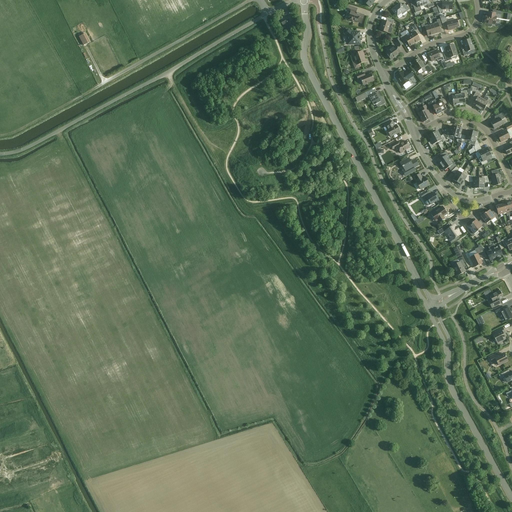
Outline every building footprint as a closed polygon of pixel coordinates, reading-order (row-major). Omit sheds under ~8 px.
[(420,7),(424,6),(421,0),(415,0),(417,4),(413,6),(416,13),(422,11),(420,7)] [(427,0),(421,0),(424,6),(427,5),(428,8),(434,6),(432,0),(428,0),(427,0)] [(442,3),(436,3),(437,6),(440,14),(442,14),(442,10),(452,10),(452,2),(442,2),(442,3)] [(392,10),(397,16),(398,18),(400,18),(402,16),(402,15),(409,10),(405,4),(402,6),(400,4),(392,10)] [(361,23),(364,15),(356,13),(357,9),(348,6),(347,11),(351,13),(348,19),(349,19),(348,21),(353,22),(354,21),(361,23)] [(492,26),(492,24),(495,25),(496,17),(495,17),(495,13),(489,12),(488,16),(486,16),(485,23),(488,24),(487,26),(488,27),(490,27),(492,26)] [(394,20),(387,18),(386,22),(383,21),(380,30),(387,33),(391,24),(393,24),(394,20)] [(446,18),(441,19),(443,27),(447,26),(448,30),(452,29),(452,28),(459,27),(457,20),(447,22),(446,18)] [(287,27),(292,24),(289,19),(281,23),(284,29),(287,27)] [(435,24),(431,25),(434,35),(441,33),(439,28),(442,27),(440,19),(437,20),(437,22),(434,23),(435,24)] [(428,37),(434,35),(431,25),(428,26),(427,25),(425,26),(424,24),(421,25),(424,33),(427,32),(428,37)] [(412,34),(410,35),(415,43),(420,40),(417,35),(420,34),(415,25),(412,27),(413,29),(410,31),(412,34)] [(346,30),(344,31),(344,34),(347,36),(349,36),(349,40),(348,41),(348,45),(360,44),(360,32),(351,32),(348,30),(346,30)] [(83,45),(89,42),(85,34),(79,37),(83,45)] [(410,47),(415,43),(410,35),(408,37),(406,34),(400,37),(404,43),(407,42),(410,47)] [(465,47),(461,48),(464,56),(468,55),(467,52),(475,49),(473,45),(472,46),(470,39),(463,42),(465,47)] [(444,54),(446,62),(452,60),(451,58),(457,55),(454,45),(445,48),(447,53),(444,54)] [(386,53),(391,60),(401,53),(396,46),(386,53)] [(437,50),(428,54),(429,58),(430,58),(432,62),(437,60),(438,62),(441,60),(442,62),(444,61),(442,54),(439,55),(437,50)] [(363,51),(353,55),(355,62),(356,61),(358,65),(366,62),(364,55),(363,51)] [(424,67),(419,59),(412,64),(418,72),(422,69),(424,72),(426,70),(429,73),(432,71),(427,65),(424,67)] [(403,72),(396,77),(403,86),(409,81),(408,80),(414,76),(410,70),(404,74),(403,72)] [(367,84),(374,81),(371,74),(365,76),(364,73),(356,76),(358,80),(360,79),(363,85),(364,85),(364,86),(367,85),(367,84)] [(367,98),(369,97),(374,105),(376,104),(376,105),(377,104),(378,106),(379,106),(385,103),(382,98),(382,99),(378,92),(376,93),(374,90),(366,95),(365,93),(355,98),(357,102),(367,97),(367,98)] [(461,94),(458,95),(459,105),(465,104),(465,99),(468,98),(467,91),(461,92),(461,94)] [(453,106),(459,105),(458,95),(455,95),(455,92),(448,93),(449,101),(453,100),(453,106)] [(473,105),(478,108),(483,99),(480,98),(481,95),(476,92),(472,99),(475,101),(473,105)] [(440,103),(438,104),(442,112),(447,110),(444,105),(447,103),(443,96),(440,97),(441,99),(439,100),(440,103)] [(485,96),(483,99),(478,108),(483,111),(486,107),(488,108),(492,102),(488,99),(488,98),(485,96)] [(437,115),(442,112),(438,104),(435,100),(428,104),(432,111),(434,110),(437,115)] [(423,123),(429,119),(427,115),(429,114),(425,106),(420,108),(422,112),(418,114),(423,123)] [(491,123),(494,129),(503,124),(501,120),(504,119),(501,113),(495,117),(497,120),(491,123)] [(399,130),(400,129),(398,127),(397,127),(396,125),(395,126),(392,121),(385,125),(386,128),(387,128),(388,130),(387,130),(391,137),(400,132),(399,130)] [(444,134),(443,135),(446,141),(447,140),(448,139),(449,138),(454,139),(454,137),(457,127),(452,126),(450,133),(448,132),(444,134)] [(462,129),(457,127),(454,137),(457,138),(456,141),(457,142),(461,143),(462,141),(463,135),(460,135),(462,129)] [(467,141),(470,141),(473,132),(468,130),(466,136),(463,135),(462,141),(467,143),(467,141)] [(506,130),(497,135),(501,142),(510,138),(506,130)] [(437,131),(433,134),(437,142),(440,141),(440,142),(441,143),(443,142),(446,141),(443,135),(440,136),(439,134),(437,131)] [(474,148),(475,150),(481,148),(478,142),(476,141),(478,133),(473,132),(470,141),(475,143),(474,148)] [(433,145),(437,142),(433,134),(428,136),(431,141),(428,143),(431,149),(434,147),(433,145)] [(398,141),(391,145),(393,150),(396,148),(397,151),(399,150),(401,154),(405,151),(404,151),(410,148),(406,141),(400,144),(398,141)] [(478,152),(480,157),(489,153),(487,148),(482,150),(481,148),(475,150),(476,153),(478,152)] [(441,166),(450,160),(448,157),(449,156),(446,152),(441,155),(443,158),(438,161),(441,166)] [(492,157),(489,153),(480,157),(478,158),(482,165),(488,163),(486,160),(492,157)] [(411,162),(409,158),(399,163),(401,167),(402,167),(403,167),(404,170),(402,171),(406,177),(416,171),(414,168),(419,165),(417,161),(415,162),(414,160),(411,162)] [(451,162),(450,160),(441,166),(445,170),(449,167),(451,170),(456,165),(453,162),(451,162)] [(457,182),(462,174),(458,171),(459,169),(456,167),(451,172),(455,174),(452,179),(457,182)] [(502,180),(497,170),(491,171),(493,176),(491,177),(494,186),(501,184),(500,181),(502,180)] [(464,180),(469,183),(470,176),(468,175),(468,174),(464,171),(462,174),(457,182),(461,185),(464,180)] [(420,174),(414,178),(417,183),(421,190),(429,185),(425,178),(423,179),(420,174)] [(470,176),(469,183),(473,183),(473,189),(479,189),(479,179),(473,179),(473,176),(470,176)] [(481,179),(479,179),(479,189),(484,189),(484,183),(489,183),(487,176),(481,176),(481,179)] [(431,205),(438,200),(434,192),(430,195),(428,192),(421,197),(424,201),(427,199),(431,205)] [(501,205),(496,207),(496,208),(494,210),(495,212),(497,211),(498,215),(503,213),(501,205)] [(431,214),(434,219),(438,220),(440,222),(445,219),(443,217),(447,214),(442,207),(431,214)] [(498,217),(495,212),(494,210),(491,212),(489,210),(486,213),(485,213),(491,221),(495,218),(496,219),(498,217)] [(491,221),(485,213),(481,216),(482,219),(480,220),(485,227),(487,225),(488,225),(487,224),(490,221),(491,221)] [(476,220),(472,223),(478,231),(479,231),(478,230),(482,227),(483,229),(485,227),(480,220),(478,222),(476,220)] [(478,231),(472,223),(471,224),(472,224),(468,227),(470,229),(468,231),(472,237),(475,235),(474,234),(478,231)] [(454,225),(451,227),(449,224),(437,231),(440,235),(444,232),(446,235),(447,234),(451,241),(460,235),(454,225)] [(509,251),(511,249),(511,242),(510,239),(507,241),(506,238),(501,241),(504,248),(507,246),(509,251)] [(491,246),(496,258),(502,255),(498,246),(494,248),(493,245),(491,246)] [(490,260),(496,258),(491,246),(488,248),(490,251),(486,252),(490,260)] [(470,258),(474,267),(482,263),(479,257),(482,255),(480,251),(479,249),(478,248),(475,250),(475,251),(477,254),(470,258)] [(458,263),(453,266),(456,271),(455,271),(457,275),(461,274),(465,272),(462,265),(465,264),(462,257),(456,260),(458,263)] [(500,291),(490,296),(492,300),(489,302),(492,308),(499,304),(497,300),(503,298),(500,291)] [(506,321),(511,317),(511,315),(508,308),(503,310),(503,309),(501,306),(494,310),(496,313),(501,311),(501,312),(506,321)] [(504,331),(502,328),(493,332),(495,335),(493,336),(498,345),(502,343),(501,342),(506,339),(503,334),(505,333),(504,331)] [(504,362),(507,361),(506,357),(504,354),(498,357),(496,353),(489,357),(492,363),(496,361),(498,365),(501,364),(504,362)] [(507,382),(511,379),(511,371),(507,374),(506,371),(499,375),(501,379),(504,377),(507,382)]
